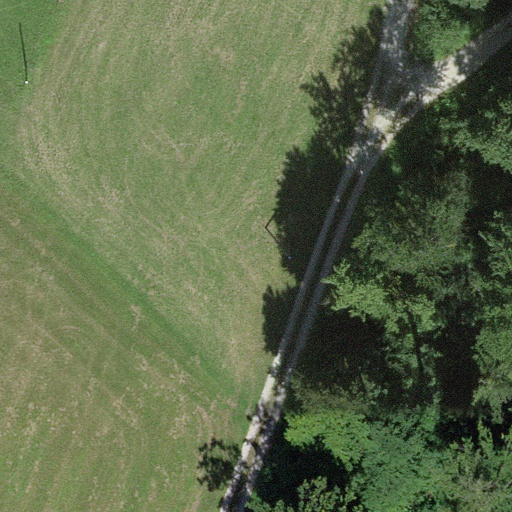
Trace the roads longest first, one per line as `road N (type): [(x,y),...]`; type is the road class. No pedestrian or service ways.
road 1 (track): [(226,511),(386,73)]
road 2 (track): [(511,26),(462,58),(386,73)]
